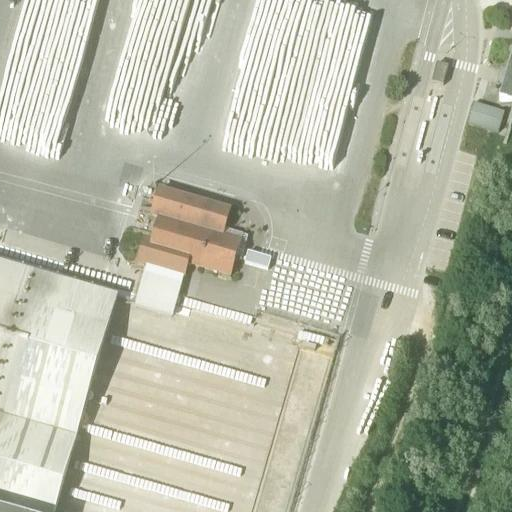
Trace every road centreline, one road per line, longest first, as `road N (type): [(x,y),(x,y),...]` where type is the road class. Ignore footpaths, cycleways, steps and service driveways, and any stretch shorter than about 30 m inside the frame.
road 1 (track): [(371,511),(420,369),(421,314),(385,287)]
road 2 (track): [(464,511),(511,356)]
